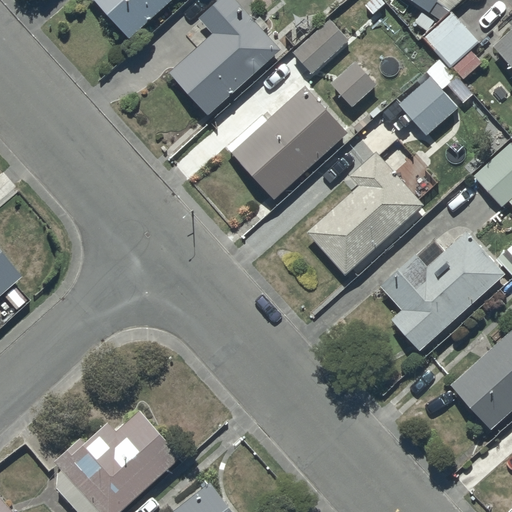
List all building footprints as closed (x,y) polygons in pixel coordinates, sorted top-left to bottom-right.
[(92,0),(131,42),(178,0),(92,0)] [(177,41),(155,62),(209,121),(283,53),(233,0),(222,0),(199,22),(213,37),(191,57),(177,41)] [(430,34),(451,15),(467,0),(406,0),(422,12),(415,25),(430,34)] [(441,59),(465,85),(485,64),(473,52),(481,44),(451,15),(430,34),(423,41),(441,59)] [(350,42),(331,22),(294,58),(313,77),(350,42)] [(511,34),(496,51),(511,67),(511,34)] [(465,85),(441,59),(426,73),(431,78),(399,108),(428,139),(475,94),(465,85)] [(357,64),(332,87),(354,112),(380,89),(357,64)] [(511,93),(500,80),(485,94),(500,111),(511,99),(511,93)] [(263,116),(226,149),(276,204),(350,137),(307,89),(269,122),(263,116)] [(511,145),(511,144),(474,177),(504,211),(511,205),(511,206),(511,145)] [(357,188),(306,235),(347,280),(354,274),(359,279),(368,271),(363,265),(426,208),(419,201),(434,187),(423,175),(429,169),(417,155),(410,161),(395,145),(380,158),(377,154),(349,179),(357,188)] [(391,278),(380,289),(403,314),(392,323),(422,355),(506,277),(467,235),(429,270),(417,257),(402,272),(399,268),(390,277),(391,278)] [(0,258),(0,292),(17,278),(0,258)] [(492,434),(511,415),(511,333),(451,390),(492,434)] [(63,472),(52,482),(77,511),(126,511),(184,462),(142,413),(118,433),(112,425),(87,446),(82,441),(55,464),(63,472)] [(233,511),(213,486),(178,511),(233,511)] [(13,511),(0,497),(0,511),(13,511)]
